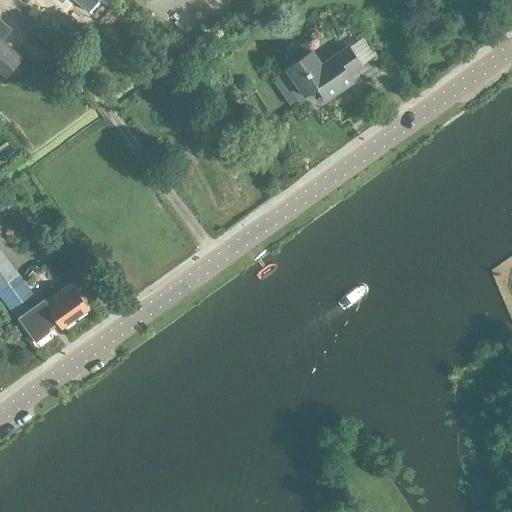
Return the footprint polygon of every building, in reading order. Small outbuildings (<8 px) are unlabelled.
[(99,0),(105,5),(110,0),(54,0),(62,6),(66,0),(72,0),(87,13),(97,0),(99,0)] [(13,30),(0,18),(0,74),(4,78),(21,58),(3,41),(13,30)] [(312,52),(285,70),(303,97),(317,88),(326,101),(353,83),(348,76),(361,67),(348,47),(321,65),(312,52)] [(0,294),(8,305),(17,318),(18,317),(40,302),(0,246),(0,294)] [(52,309),(44,299),(40,302),(18,317),(36,341),(49,331),(47,328),(56,321),(62,330),(89,310),(76,292),(52,309)]
